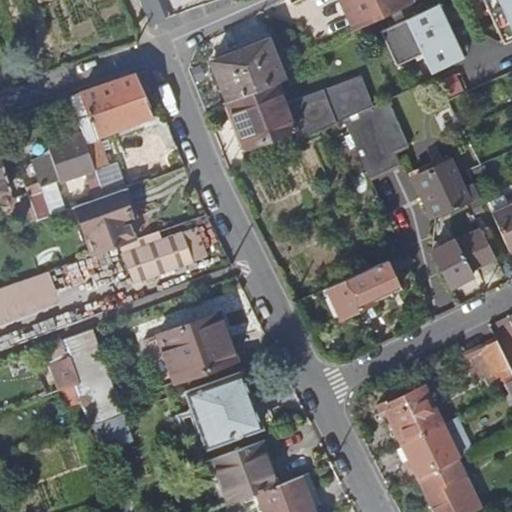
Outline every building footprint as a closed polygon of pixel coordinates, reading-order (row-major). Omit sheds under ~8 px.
[(141,0),(153,27),(167,22),(158,0),(141,0)] [(338,0),(340,2),(345,13),(353,30),(412,4),(410,0),(338,0)] [(511,0),(484,0),(504,44),(511,39),(511,0)] [(398,24),(381,31),(397,65),(415,57),(422,54),(424,58),(431,73),(463,58),(439,6),(398,25),(398,24)] [(212,62),(227,103),(278,82),(283,80),(267,40),(212,62)] [(343,120),(372,107),(361,74),(342,82),(347,96),(335,101),(343,120)] [(135,75),(71,97),(84,134),(88,147),(89,147),(97,170),(108,166),(98,137),(152,118),(135,75)] [(463,90),(456,76),(439,84),(445,98),(463,90)] [(278,82),(227,103),(245,149),(294,130),(298,141),(343,120),(335,101),(323,105),(318,91),(285,104),(278,82)] [(347,96),(342,82),(329,87),(335,101),(347,96)] [(323,105),(335,101),(329,87),(318,91),(323,105)] [(408,145),(387,100),(372,107),(343,120),(354,145),(364,166),(369,179),(399,165),(393,152),(408,145)] [(41,187),(27,193),(37,221),(66,211),(57,183),(85,172),(88,180),(98,176),(88,147),(84,134),(49,147),(51,156),(32,163),(39,183),(41,187)] [(0,157),(0,192),(11,189),(0,157)] [(479,198),(473,186),(463,190),(450,161),(417,176),(436,217),(441,215),(467,204),(479,198)] [(39,183),(26,188),(27,193),(41,187),(39,183)] [(139,217),(129,188),(105,196),(77,207),(85,228),(90,226),(100,254),(135,241),(128,221),(139,217)] [(511,204),(492,214),(509,252),(511,251),(511,204)] [(470,272),(496,259),(481,229),(455,242),(470,272)] [(451,288),(473,276),(470,272),(455,242),(454,240),(433,251),(432,252),(451,288)] [(377,265),(326,288),(339,318),(374,302),(373,300),(400,289),(387,261),(377,265)] [(222,342),(229,339),(220,315),(146,343),(162,388),(230,362),(222,342)] [(91,333),(66,342),(72,360),(97,351),(91,333)] [(237,360),(229,339),(222,342),(230,362),(237,360)] [(66,342),(65,340),(46,347),(50,358),(59,355),(62,364),(72,360),(66,342)] [(509,366),(496,340),(480,348),(492,374),(497,372),(504,386),(511,382),(511,380),(506,367),(509,366)] [(120,416),(97,351),(72,360),(80,384),(75,386),(89,427),(92,426),(120,416)] [(72,360),(62,364),(56,367),(64,390),(75,386),(80,384),(72,360)] [(261,426),(240,372),(186,392),(206,447),(261,426)] [(386,412),(402,446),(442,426),(425,392),(386,412)] [(130,443),(120,416),(92,426),(100,449),(102,453),(130,443)] [(442,426),(402,446),(419,479),(457,460),(458,459),(442,426)] [(277,485),(261,442),(217,458),(232,502),(257,493),(277,485)] [(457,460),(419,479),(434,511),(471,511),(480,508),(457,460)] [(311,511),(299,477),(277,485),(257,493),(263,511),(311,511)]
